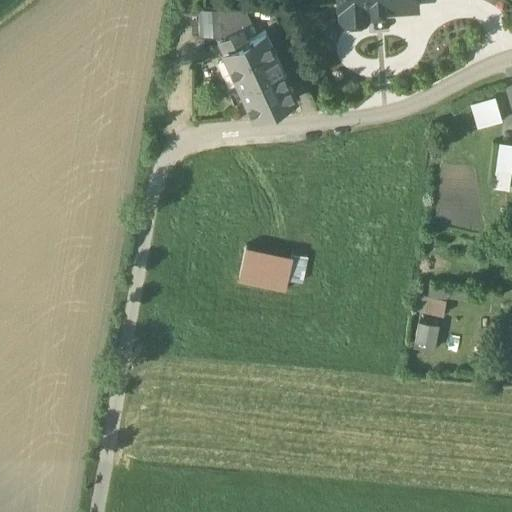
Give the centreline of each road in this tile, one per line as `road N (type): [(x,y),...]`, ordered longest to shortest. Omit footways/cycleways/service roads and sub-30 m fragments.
road 1 (residential): [(156,175),(179,146),(203,134),(410,113),(486,70),(511,65)]
road 2 (unclassified): [(96,511),(156,175)]
road 3 (track): [(179,146),(193,0)]
